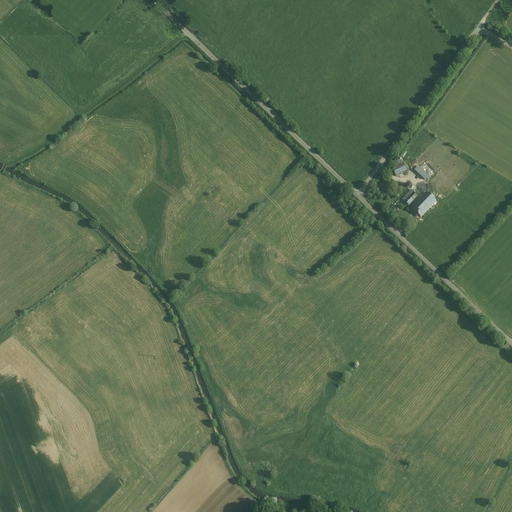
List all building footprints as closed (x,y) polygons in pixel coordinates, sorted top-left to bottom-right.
[(403,164),(392,170),(396,177),(407,171),(403,164)] [(429,177),(419,168),(415,172),(425,180),(429,177)] [(414,193),(409,199),(406,196),(403,200),(409,206),(417,197),(414,193)] [(427,193),(417,203),(427,212),(436,202),(427,193)] [(427,212),(417,203),(412,209),(421,218),(427,212)]
